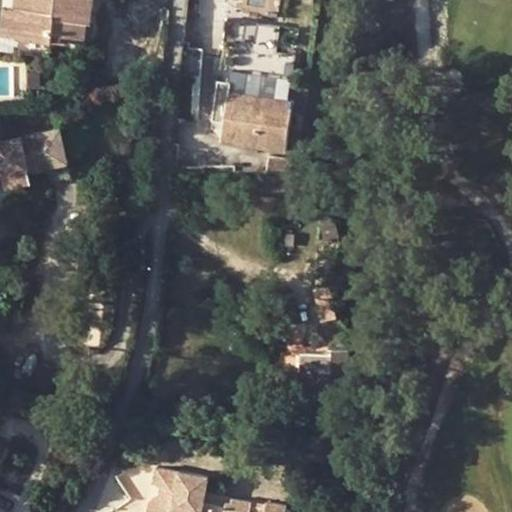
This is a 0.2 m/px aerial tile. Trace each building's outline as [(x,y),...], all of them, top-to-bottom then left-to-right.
[(91,21),(94,0),(24,0),(23,11),(12,10),(0,8),(0,34),(49,41),(50,34),(86,38),(87,20),(91,21)] [(23,11),(24,0),(12,0),(12,10),(23,11)] [(230,89),(220,147),(233,149),(235,142),(282,150),(292,99),(236,89),(230,89)] [(0,189),(0,190),(0,188),(0,173),(28,168),(29,173),(65,165),(56,128),(0,141),(0,189)] [(267,171),(296,171),(297,160),(269,157),(267,171)] [(0,173),(0,188),(0,190),(32,183),(29,173),(28,168),(0,173)] [(289,193),(291,177),(268,175),(266,191),(289,193)] [(333,306),(337,304),(331,288),(314,293),(317,310),(326,308),(331,320),(337,317),(333,306)] [(311,398),(356,399),(356,349),(326,347),(326,352),(312,352),(311,398)] [(283,452),(282,441),(253,442),(254,454),(283,452)] [(249,511),(251,510),(252,502),(234,500),(233,504),(225,502),(224,507),(204,504),(209,478),(153,468),(151,483),(156,483),(165,485),(163,496),(153,494),(153,500),(147,498),(144,511),(249,511)] [(165,485),(156,483),(153,494),(163,496),(165,485)] [(268,505),(252,502),(251,510),(266,511),(268,505)] [(291,511),(293,506),(268,502),(268,505),(266,511),(291,511)]
